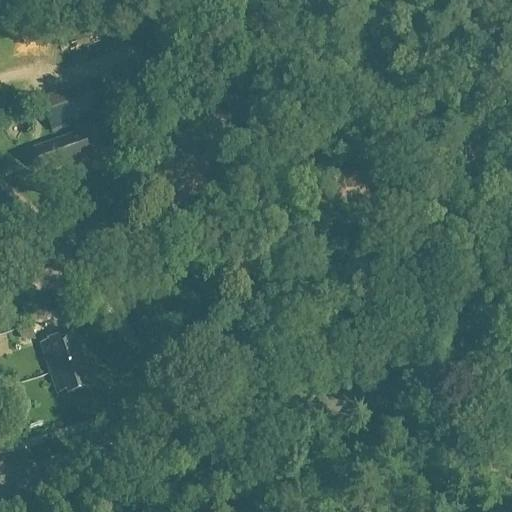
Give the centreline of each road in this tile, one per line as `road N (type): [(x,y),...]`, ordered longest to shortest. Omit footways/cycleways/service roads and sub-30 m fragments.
road 1 (tertiary): [(0,494),(155,444),(511,378)]
road 2 (track): [(0,295),(142,233),(186,192),(275,0)]
road 3 (track): [(155,444),(98,306),(51,276),(50,230),(0,179)]
road 4 (track): [(0,88),(98,61),(173,0)]
